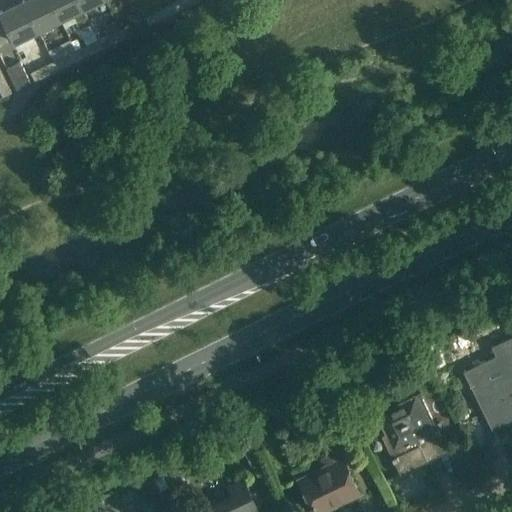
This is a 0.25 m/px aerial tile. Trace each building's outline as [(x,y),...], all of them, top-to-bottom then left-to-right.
[(0,11),(15,43),(38,32),(23,0),(0,11)] [(38,32),(60,21),(50,0),(23,0),(38,32)] [(62,20),(83,10),(77,0),(50,0),(60,21),(62,20)] [(77,0),(83,10),(103,0),(77,0)] [(178,0),(164,7),(169,16),(191,5),(188,0),(178,0)] [(142,18),(146,27),(169,16),(164,7),(142,18)] [(124,38),(146,27),(142,18),(120,29),(124,38)] [(115,21),(105,26),(109,33),(119,28),(115,21)] [(98,39),(97,40),(102,49),(124,38),(120,29),(98,39)] [(102,49),(97,40),(83,47),(75,51),(79,60),(92,54),(102,49)] [(53,62),(57,71),(79,60),(75,51),(53,62)] [(31,83),(20,62),(6,68),(17,90),(31,83)] [(35,82),(57,71),(53,62),(30,73),(35,82)] [(11,93),(0,71),(0,70),(0,92),(2,97),(11,93)] [(511,351),(511,349),(464,372),(466,378),(492,429),(503,424),(502,421),(504,421),(509,418),(510,421),(511,419),(511,351)] [(365,378),(348,386),(354,399),(371,390),(365,378)] [(448,451),(419,393),(376,414),(396,455),(392,457),(394,461),(398,459),(404,471),(400,473),(400,474),(427,461),(425,457),(432,453),(434,457),(448,451)] [(337,407),(330,410),(335,424),(343,422),(337,407)] [(360,494),(342,458),(299,479),(315,511),(322,511),(333,506),(333,503),(343,498),(345,501),(360,494)] [(181,504),(166,473),(153,479),(168,510),(181,504)] [(259,511),(244,479),(228,487),(232,496),(208,508),(210,511),(259,511)]
